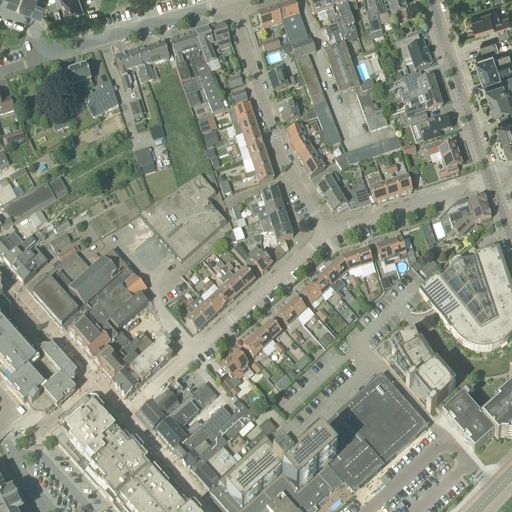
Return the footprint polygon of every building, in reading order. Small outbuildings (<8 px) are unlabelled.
[(22,0),(19,9),(30,13),(34,0),(22,0)] [(46,0),(34,0),(30,13),(41,17),(46,0)] [(55,0),(54,0),(51,1),(48,9),(54,11),(58,9),(58,7),(55,0)] [(81,10),(82,9),(78,0),(55,0),(58,7),(63,5),(67,14),(73,12),(73,13),(74,14),(75,15),(76,15),(77,15),(78,15),(79,14),(80,14),(80,13),(81,12),(81,11),(81,10)] [(324,30),(329,42),(332,41),(335,49),(343,46),(328,0),(311,0),(308,1),(311,9),(308,10),(310,17),(313,16),(314,18),(318,16),(319,18),(324,16),(323,14),(325,14),(329,25),(326,26),(327,28),(324,30)] [(357,37),(349,14),(344,0),(328,0),(343,46),(345,45),(348,44),(347,40),(357,37)] [(357,12),(355,4),(353,0),(344,0),(349,14),(357,12)] [(380,28),(379,24),(378,22),(378,17),(372,0),(362,0),(363,1),(366,1),(369,13),(366,14),(371,36),(381,33),(380,28)] [(372,0),(378,17),(378,22),(379,24),(380,28),(391,25),(385,9),(382,10),(379,0),(372,0)] [(386,0),(392,17),(393,17),(395,24),(407,21),(405,13),(406,13),(401,0),(386,0)] [(308,58),(316,55),(312,43),(311,43),(308,44),(306,38),(295,3),(277,9),(282,25),(295,62),(308,58)] [(263,31),(272,28),(282,25),(277,9),(258,15),(263,31)] [(510,25),(507,16),(499,19),(495,9),(481,14),(481,16),(471,20),(471,21),(468,23),(469,27),(473,28),(476,34),(494,28),(495,30),(496,30),(500,40),(511,36),(508,26),(510,25)] [(221,52),(232,49),(229,42),(230,42),(225,26),(208,31),(213,47),(219,45),(221,52)] [(213,47),(208,31),(195,35),(201,51),(202,51),(207,67),(216,64),(210,48),(213,47)] [(170,43),(175,59),(178,69),(176,70),(190,110),(201,106),(196,93),(198,93),(194,82),(199,80),(212,115),(224,112),(223,110),(221,105),(220,101),(207,67),(202,51),(201,51),(195,35),(170,43)] [(397,45),(402,60),(405,67),(413,65),(415,72),(430,67),(430,65),(432,65),(430,59),(428,59),(428,58),(428,57),(427,57),(426,54),(427,54),(427,53),(426,53),(423,44),(420,45),(418,38),(397,45)] [(281,49),(278,41),(262,46),(265,54),(281,49)] [(479,72),(510,61),(508,54),(508,53),(494,58),(492,53),(498,51),(495,42),(480,47),(483,56),(475,58),(476,61),(476,62),(475,62),(477,66),(478,67),(479,72)] [(169,61),(164,45),(146,50),(151,67),(169,61)] [(338,96),(355,91),(357,96),(362,94),(359,86),(345,45),(343,46),(335,49),(323,52),(338,96)] [(151,67),(146,50),(138,53),(147,84),(153,82),(149,67),(151,67)] [(142,85),(147,84),(138,53),(126,57),(129,64),(130,63),(133,72),(139,70),(140,73),(138,74),(142,85)] [(126,74),(130,73),(133,72),(130,63),(129,64),(126,57),(115,60),(125,93),(131,91),(130,87),(132,85),(130,78),(127,78),(126,74)] [(310,63),(308,58),(295,62),(298,68),(310,63)] [(483,83),(499,77),(498,73),(511,68),(511,65),(510,61),(479,72),(481,76),(480,78),(482,82),(483,81),(483,83)] [(298,68),(300,73),(312,69),(310,63),(298,68)] [(293,79),(287,81),(284,73),(282,66),(270,70),(272,77),(268,79),(273,93),(287,89),(287,88),(295,86),(293,79)] [(60,91),(66,111),(83,106),(79,95),(83,94),(80,86),(84,85),(85,90),(93,88),(90,77),(91,77),(89,69),(87,69),(86,67),(62,75),(66,89),(60,91)] [(300,73),(302,79),(314,74),(312,69),(300,73)] [(303,81),(304,84),(316,79),(314,74),(302,79),(303,81)] [(437,93),(432,79),(420,84),(417,76),(403,80),(407,94),(403,95),(401,98),(403,105),(409,103),(411,102),(424,98),(437,93)] [(501,83),(485,88),(486,91),(485,92),(487,96),(488,95),(489,100),(511,92),(511,79),(511,77),(500,80),(501,83)] [(240,78),(227,82),(230,89),(242,85),(240,78)] [(306,88),(306,89),(318,85),(316,79),(304,84),(306,88)] [(306,88),(304,84),(303,81),(297,83),(299,90),(306,88)] [(110,84),(102,87),(103,91),(102,92),(105,99),(104,100),(110,112),(118,108),(110,84)] [(306,89),(308,95),(320,90),(318,85),(306,89)] [(308,95),(310,100),(323,96),(320,90),(308,95)] [(94,121),(110,112),(104,100),(105,99),(102,92),(84,101),(94,121)] [(234,106),(247,102),(244,92),(231,96),(234,106)] [(511,92),(489,100),(494,113),(510,107),(508,102),(511,100),(511,92)] [(368,93),(362,94),(357,96),(359,102),(370,98),(370,97),(368,93)] [(409,103),(413,117),(406,119),(402,121),(405,128),(420,123),(426,122),(427,121),(425,114),(442,108),(442,107),(443,106),(442,101),(440,101),(437,93),(424,98),(411,102),(409,103)] [(310,100),(313,106),(325,101),(323,96),(310,100)] [(370,98),(359,102),(361,107),(372,103),(370,98)] [(310,122),(307,114),(298,117),(292,99),(282,102),(284,109),(279,110),(281,119),(284,118),(286,125),(299,121),(302,120),(303,124),(310,122)] [(0,116),(14,112),(10,100),(0,102),(0,116)] [(314,111),(327,106),(325,101),(313,106),(314,111)] [(374,109),(373,108),(372,103),(361,107),(362,113),(374,109)] [(139,104),(129,106),(133,119),(142,117),(139,104)] [(316,117),(329,112),(327,106),(314,111),(316,117)] [(253,119),(249,107),(234,112),(236,119),(231,120),(233,126),(253,119)] [(374,109),(362,113),(364,118),(375,114),(374,109)] [(329,112),(316,117),(317,120),(318,119),(319,122),(331,117),(329,112)] [(387,128),(384,119),(382,112),(376,114),(378,120),(381,130),(387,128)] [(65,113),(58,116),(61,122),(67,121),(68,120),(65,113)] [(506,113),(497,116),(499,121),(508,118),(506,113)] [(366,124),(372,122),(378,120),(376,114),(375,114),(364,118),(366,124)] [(61,123),(61,122),(58,116),(49,119),(52,128),(61,123)] [(319,122),(321,127),(333,123),(331,117),(319,122)] [(236,138),(242,137),(257,132),(253,119),(233,126),(236,138)] [(427,125),(419,127),(421,132),(420,132),(424,144),(440,138),(439,134),(449,131),(446,119),(435,123),(435,121),(426,124),(427,125)] [(61,123),(52,128),(54,133),(70,128),(68,120),(67,121),(61,122),(61,123)] [(211,133),(207,120),(198,123),(202,136),(211,133)] [(376,132),(381,130),(378,120),(372,122),(376,132)] [(510,121),(498,125),(503,140),(511,136),(511,122),(511,123),(510,121)] [(370,134),(376,132),(372,122),(366,124),(370,134)] [(321,127),(322,132),(323,133),(335,128),(333,123),(321,127)] [(153,142),(164,140),(161,127),(150,130),(153,142)] [(323,133),(325,138),(337,134),(335,128),(323,133)] [(301,129),(286,134),(290,147),(305,140),(301,129)] [(25,141),(22,132),(14,135),(16,144),(25,141)] [(146,146),(150,146),(149,140),(151,139),(150,132),(138,133),(138,138),(146,138),(146,146)] [(242,137),(246,149),(262,144),(257,132),(242,137)] [(322,132),(318,134),(317,134),(321,143),(326,140),(325,138),(323,133),(322,132)] [(202,138),(206,149),(219,145),(215,134),(202,138)] [(325,138),(326,140),(327,144),(339,139),(337,134),(325,138)] [(511,136),(503,140),(508,156),(511,154),(511,136)] [(331,148),(341,144),(339,139),(327,144),(328,146),(331,148)] [(395,153),(400,151),(396,139),(391,141),(395,153)] [(290,147),(297,158),(310,149),(305,140),(290,147)] [(395,153),(391,141),(385,143),(389,155),(395,153)] [(389,155),(385,143),(379,145),(383,156),(389,155)] [(449,148),(448,143),(436,147),(435,145),(425,149),(428,158),(439,154),(442,162),(458,156),(455,146),(449,148)] [(246,149),(250,161),(266,156),(262,144),(246,149)] [(383,156),(379,145),(374,146),(378,158),(383,156)] [(378,158),(374,146),(368,148),(372,160),(378,158)] [(404,151),(407,157),(417,154),(415,147),(404,151)] [(330,153),(327,148),(321,152),(324,156),(330,153)] [(372,160),(368,148),(362,150),(366,162),(372,160)] [(304,169),(317,160),(310,149),(297,158),(304,169)] [(139,170),(153,166),(149,150),(134,155),(139,170)] [(362,150),(356,152),(360,164),(366,162),(362,150)] [(208,162),(215,159),(213,151),(205,154),(208,162)] [(360,164),(356,152),(351,154),(355,166),(360,164)] [(0,171),(9,167),(2,154),(0,155),(0,171)] [(349,168),(355,166),(351,154),(345,156),(345,157),(347,162),(349,168)] [(270,169),(266,156),(250,161),(246,163),(243,164),(247,176),(270,169)] [(439,174),(441,180),(458,174),(457,169),(462,167),(458,156),(442,162),(445,172),(439,174)] [(345,157),(344,157),(335,163),(339,168),(347,162),(345,157)] [(321,158),(317,160),(304,169),(311,180),(328,169),(321,158)] [(220,169),(217,160),(211,162),(214,171),(220,169)] [(347,162),(339,168),(342,172),(349,168),(347,162)] [(256,179),(259,186),(274,181),(270,169),(247,176),(241,178),(243,183),(256,179)] [(214,184),(211,175),(206,177),(209,186),(214,184)] [(322,186),(317,190),(323,200),(337,191),(334,186),(339,183),(335,176),(321,184),(322,186)] [(59,177),(15,202),(0,210),(0,233),(2,232),(3,233),(7,230),(69,195),(59,177)] [(200,178),(177,192),(138,217),(181,265),(226,225),(207,204),(216,196),(200,178)] [(400,197),(412,193),(408,178),(395,182),(400,197)] [(18,201),(6,180),(0,183),(0,205),(2,210),(18,201)] [(395,182),(382,186),(387,202),(400,197),(395,182)] [(226,184),(220,186),(224,197),(232,194),(227,183),(226,184)] [(370,190),(375,206),(387,202),(382,186),(370,190)] [(277,191),(260,196),(263,203),(250,208),(252,213),(281,203),(277,191)] [(339,215),(348,210),(337,191),(323,200),(332,215),(337,212),(339,215)] [(355,195),(360,210),(371,207),(366,191),(355,195)] [(483,199),(467,204),(469,208),(457,212),(458,214),(448,217),(453,231),(465,220),(464,219),(471,217),(471,215),(487,210),(483,199)] [(260,223),(285,215),(281,203),(252,213),(253,217),(258,216),(260,223)] [(235,218),(241,216),(238,207),(232,209),(235,218)] [(476,226),(491,221),(487,210),(471,215),(471,217),(464,219),(465,220),(453,231),(461,240),(476,226)] [(36,231),(47,224),(41,213),(30,219),(36,231)] [(285,215),(260,223),(259,223),(262,231),(264,235),(267,234),(272,232),(289,227),(285,215)] [(57,236),(70,228),(67,222),(53,230),(57,236)] [(45,241),(42,237),(53,230),(51,226),(39,233),(28,243),(21,249),(16,254),(4,264),(10,272),(23,261),(21,259),(31,249),(33,251),(45,241)] [(272,232),(274,238),(277,244),(285,242),(293,239),(289,227),(272,232)] [(232,233),(234,239),(242,236),(240,230),(232,233)] [(228,247),(237,244),(236,243),(234,239),(232,233),(223,241),(228,247)] [(16,254),(11,247),(19,240),(14,234),(5,241),(3,239),(0,242),(0,260),(4,264),(16,254)] [(260,236),(261,241),(261,242),(268,240),(269,239),(267,234),(264,235),(260,236)] [(71,245),(66,236),(50,245),(55,254),(71,245)] [(400,264),(400,263),(407,261),(410,271),(417,265),(412,251),(405,253),(401,243),(396,244),(396,242),(386,246),(392,266),(400,264)] [(288,252),(286,245),(278,248),(264,258),(272,267),(285,256),(285,255),(288,252)] [(386,246),(375,249),(380,265),(383,264),(384,269),(392,266),(386,246)] [(238,247),(233,252),(237,257),(242,262),(251,271),(256,268),(263,276),(272,267),(264,258),(261,254),(256,259),(251,253),(247,257),(238,247)] [(58,258),(62,264),(75,255),(77,254),(73,249),(58,258)] [(511,297),(496,251),(475,258),(473,251),(475,249),(474,249),(472,250),(419,293),(457,341),(458,343),(459,343),(462,346),(464,347),(465,348),(467,349),(468,350),(472,351),(474,352),(477,353),(481,353),(484,353),(488,353),(492,352),(496,351),(500,349),(504,346),(507,343),(510,340),(511,337),(511,297)] [(359,270),(372,266),(368,251),(354,256),(359,270)] [(128,271),(113,253),(112,252),(90,272),(75,255),(62,264),(48,277),(43,277),(27,291),(62,329),(62,330),(91,303),(128,271)] [(16,279),(40,257),(36,253),(25,263),(23,261),(10,272),(16,279)] [(349,273),(359,270),(354,256),(341,260),(349,274),(349,273)] [(16,279),(24,287),(36,276),(36,275),(47,265),(40,257),(16,279)] [(340,282),(349,274),(341,260),(329,271),(340,282)] [(427,266),(420,272),(427,279),(433,274),(435,275),(438,272),(428,262),(425,265),(427,266)] [(220,273),(221,272),(225,269),(221,264),(216,269),(220,273)] [(229,265),(225,268),(230,274),(233,270),(229,265)] [(416,274),(421,270),(417,265),(411,269),(416,274)] [(225,288),(236,300),(245,291),(235,279),(230,274),(225,268),(225,269),(221,272),(231,282),(225,288)] [(245,291),(255,282),(244,270),(235,279),(245,291)] [(337,291),(338,293),(344,288),(343,286),(340,282),(329,271),(320,279),(331,290),(334,294),(337,291)] [(148,306),(140,297),(147,292),(145,290),(134,277),(97,310),(68,336),(92,363),(121,336),(122,336),(118,332),(148,306)] [(321,298),(331,290),(320,279),(311,287),(321,298)] [(384,295),(390,289),(387,279),(380,282),(384,295)] [(225,288),(219,293),(214,287),(207,280),(203,283),(205,286),(210,291),(215,297),(226,308),(236,300),(225,288)] [(206,294),(210,291),(205,286),(202,289),(206,294)] [(0,376),(9,387),(7,389),(24,408),(26,406),(34,415),(46,415),(73,391),(74,379),(77,377),(52,349),(50,351),(37,350),(36,349),(10,319),(10,307),(11,306),(10,305),(9,306),(2,298),(3,297),(0,295),(1,288),(0,287),(0,376)] [(312,307),(317,303),(321,298),(311,287),(302,295),(312,307)] [(333,297),(335,300),(340,295),(338,293),(337,291),(334,294),(331,296),(332,296),(333,297)] [(340,295),(335,300),(338,304),(343,299),(340,295)] [(215,297),(206,305),(216,317),(226,308),(215,297)] [(190,300),(186,303),(191,308),(195,305),(190,300)] [(297,321),(306,312),(296,301),(286,309),(297,321)] [(191,308),(186,303),(183,306),(187,312),(191,308)] [(206,305),(196,314),(207,326),(216,317),(206,305)] [(297,321),(286,309),(277,318),(287,329),(297,321)] [(328,320),(322,312),(317,316),(324,324),(328,320)] [(186,323),(197,335),(207,326),(196,314),(186,323)] [(272,343),(281,335),(271,323),(262,332),(272,343)] [(273,349),(275,347),(272,343),(262,332),(252,340),(262,352),(268,358),(275,351),(273,349)] [(426,411),(430,415),(454,392),(438,373),(432,365),(422,350),(417,341),(413,332),(391,342),(393,345),(387,350),(391,357),(385,362),(383,359),(382,360),(426,411)] [(287,348),(293,344),(285,333),(280,336),(287,348)] [(297,334),(291,339),(295,343),(296,342),(300,347),(305,343),(300,338),(297,334)] [(130,346),(100,372),(113,386),(130,371),(155,349),(142,335),(130,346)] [(325,349),(333,342),(327,335),(319,342),(325,349)] [(121,336),(92,363),(100,372),(130,346),(121,336)] [(166,338),(155,349),(130,371),(143,386),(159,371),(173,359),(171,357),(167,353),(174,347),(166,338)] [(252,340),(243,348),(253,360),(262,352),(252,340)] [(171,357),(178,351),(174,347),(167,353),(171,357)] [(277,353),(279,356),(280,357),(285,353),(281,348),(277,353)] [(244,377),(248,382),(254,376),(246,368),(248,366),(237,354),(229,361),(244,377)] [(241,385),(239,382),(244,377),(229,361),(221,368),(232,381),(229,383),(227,381),(219,387),(227,397),(230,394),(234,398),(239,393),(236,389),(241,385)] [(263,372),(259,368),(255,372),(259,376),(263,372)] [(113,386),(126,401),(138,390),(143,386),(130,371),(113,386)] [(292,372),(286,377),(292,384),(298,379),(292,372)] [(342,465),(351,476),(362,488),(428,430),(381,377),(286,461),(282,457),(278,460),(275,456),(277,454),(265,441),(209,494),(212,498),(212,497),(225,511),(247,491),(248,491),(271,470),(278,478),(277,481),(283,488),(287,488),(329,451),(342,465)] [(511,377),(508,381),(511,384),(511,392),(498,405),(500,407),(482,423),(466,404),(478,394),(474,389),(441,417),(474,454),(494,437),(498,441),(500,439),(511,439),(511,377)] [(153,432),(180,408),(173,400),(183,392),(175,383),(166,392),(168,394),(154,406),(152,404),(139,416),(146,424),(153,432)] [(284,391),(277,384),(274,387),(281,394),(284,391)] [(182,431),(216,400),(205,386),(180,408),(153,432),(168,449),(169,449),(182,437),(181,436),(184,433),(182,431)] [(197,511),(194,507),(163,473),(96,398),(89,398),(57,427),(60,430),(51,438),(58,446),(116,511),(197,511)] [(237,437),(255,420),(242,407),(238,403),(235,406),(238,410),(233,415),(235,417),(231,420),(212,438),(205,445),(183,465),(195,478),(227,448),(237,438),(237,437)] [(212,438),(231,420),(223,410),(201,429),(202,430),(174,455),(183,465),(205,445),(212,438)] [(247,448),(237,438),(227,448),(195,478),(203,488),(204,487),(210,493),(209,494),(265,441),(276,431),(267,422),(259,430),(263,434),(247,448)] [(187,436),(184,433),(181,436),(182,437),(169,449),(174,455),(202,430),(201,429),(197,425),(187,433),(189,435),(187,436)] [(247,491),(225,511),(237,511),(247,504),(262,490),(267,490),(277,502),(282,497),(286,501),(325,465),(333,474),(342,465),(329,451),(287,488),(283,488),(277,481),(278,478),(271,470),(248,491),(247,491)] [(311,511),(342,484),(333,474),(325,465),(286,501),(295,511),(311,511)] [(0,511),(20,511),(7,486),(1,489),(0,486),(0,511)] [(264,511),(267,511),(277,502),(267,490),(262,490),(247,504),(237,511),(264,511)] [(295,511),(286,501),(282,497),(277,502),(267,511),(295,511)]
